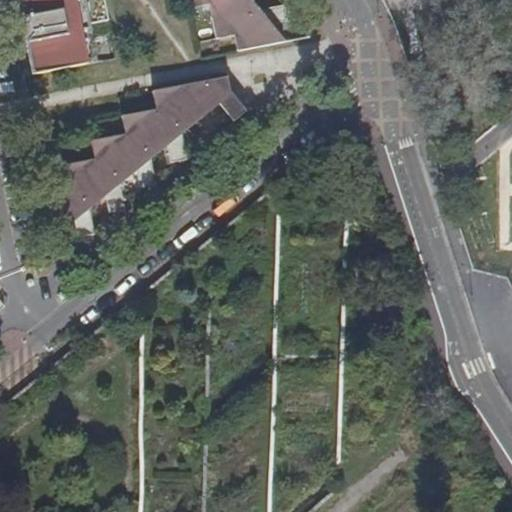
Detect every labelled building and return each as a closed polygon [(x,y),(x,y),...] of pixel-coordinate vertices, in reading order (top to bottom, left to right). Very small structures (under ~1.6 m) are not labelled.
[(16,0),(21,19),(29,18),(26,2),(23,2),(22,0),(16,0)] [(22,0),(23,2),(26,2),(29,18),(21,19),(24,38),(33,37),(37,59),(35,60),(37,75),(96,64),(88,26),(108,22),(103,0),(22,0)] [(188,0),(191,10),(209,7),(216,41),(234,37),(237,53),(266,48),(262,28),(287,23),(284,7),(241,16),(237,0),(188,0)] [(33,37),(24,38),(32,76),(37,75),(35,60),(37,59),(33,37)] [(63,185),(48,188),(53,218),(73,214),(78,239),(94,236),(85,192),(104,189),(109,214),(125,211),(117,168),(134,165),(139,189),(156,186),(147,143),(165,140),(170,165),(187,161),(181,134),(217,104),(233,124),(246,113),(230,93),(227,79),(153,93),(156,111),(121,118),(125,136),(91,143),(94,161),(60,167),(63,185)]
